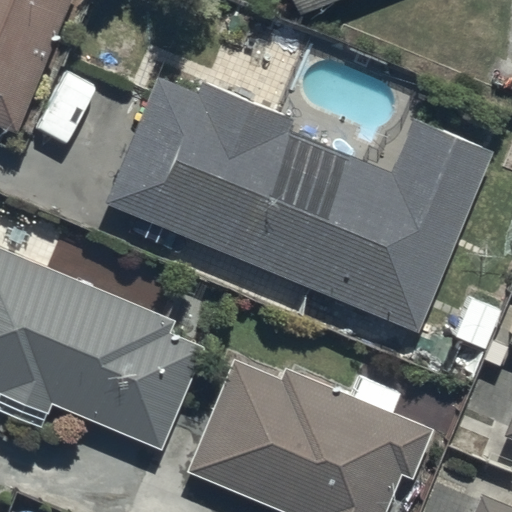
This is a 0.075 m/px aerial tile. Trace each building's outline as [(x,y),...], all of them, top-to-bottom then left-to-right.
[(0,0),(0,121),(12,127),(63,0),(0,0)] [(101,199),(413,327),(487,148),(409,116),(387,169),(285,127),(290,115),(198,78),(193,89),(153,73),(101,199)] [(47,398),(156,444),(199,344),(165,330),(170,317),(0,246),(0,390),(43,409),(47,398)] [(511,321),(505,339),(511,342),(511,403),(500,433),(511,437),(511,321)] [(380,511),(398,471),(408,476),(429,426),(281,364),(276,375),(230,356),(183,469),(286,511),(380,511)] [(511,511),(511,506),(477,492),(468,511),(511,511)]
